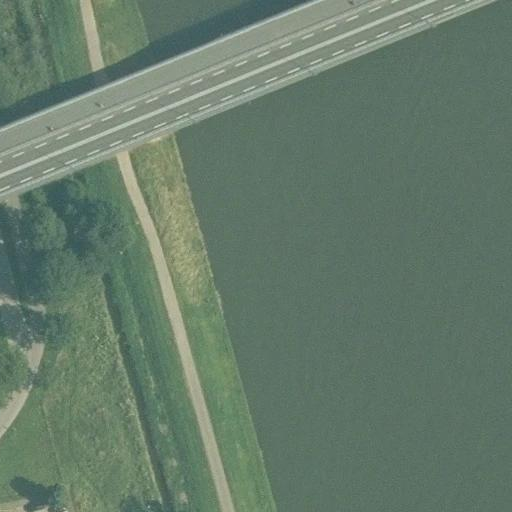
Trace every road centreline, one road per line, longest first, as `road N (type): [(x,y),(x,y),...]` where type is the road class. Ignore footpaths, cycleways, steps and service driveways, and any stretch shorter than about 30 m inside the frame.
road 1 (unclassified): [(86,0),(99,79),(227,511)]
road 2 (secondary): [(0,178),(444,0)]
road 3 (unclassified): [(0,141),(353,0)]
road 4 (unclassified): [(0,165),(39,314),(28,372)]
